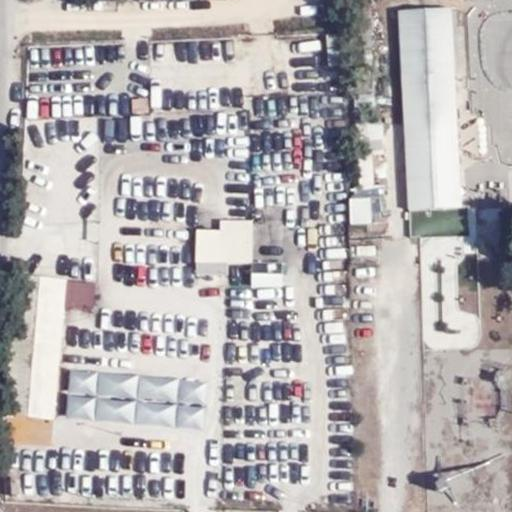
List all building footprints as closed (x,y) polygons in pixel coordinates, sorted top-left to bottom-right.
[(452,6),(396,9),(407,210),(462,207),(452,6)] [(361,185),(374,184),(373,156),(360,157),(361,185)] [(353,222),(372,221),(371,196),(351,197),(353,222)] [(254,260),(253,217),(201,217),(201,261),(254,260)] [(226,277),(229,265),(202,258),(199,271),(226,277)] [(252,264),(253,287),(283,285),(282,262),(252,264)] [(31,416),(55,418),(66,306),(95,309),(97,282),(40,276),(31,374),(35,374),(31,416)] [(70,367),(65,415),(206,429),(211,381),(70,367)]
